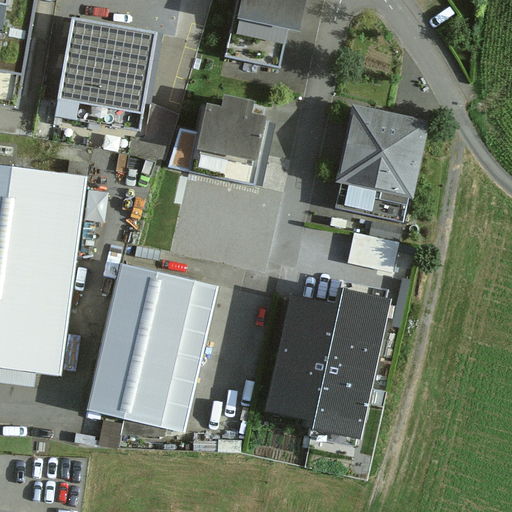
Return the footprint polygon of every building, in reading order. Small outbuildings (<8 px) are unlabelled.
[(35,0),(0,0),(0,106),(15,109),(35,0)] [(299,0),(237,0),(234,18),(294,31),(299,0)] [(158,40),(72,25),(57,106),(143,122),(158,40)] [(221,107),(207,104),(197,149),(257,162),(266,116),(253,114),(256,103),(223,96),(221,107)] [(432,121),(353,104),(337,182),(416,199),(432,121)] [(0,162),(0,366),(70,377),(93,176),(0,162)] [(146,225),(144,238),(172,242),(174,228),(146,225)] [(124,263),(89,411),(184,433),(220,285),(124,263)] [(291,294),(265,413),(362,434),(392,300),(343,289),(339,305),(291,294)]
